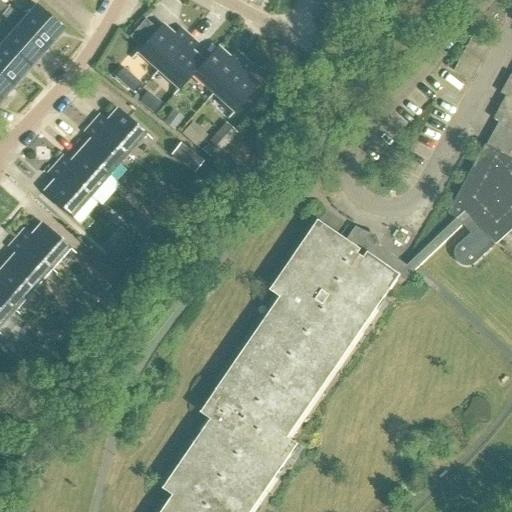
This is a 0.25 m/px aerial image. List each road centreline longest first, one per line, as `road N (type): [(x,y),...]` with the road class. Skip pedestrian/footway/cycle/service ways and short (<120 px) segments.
road 1 (residential): [(469,0),(350,141),(354,195),(391,212),(417,192),(506,42)]
road 2 (residential): [(0,153),(93,49),(121,0)]
